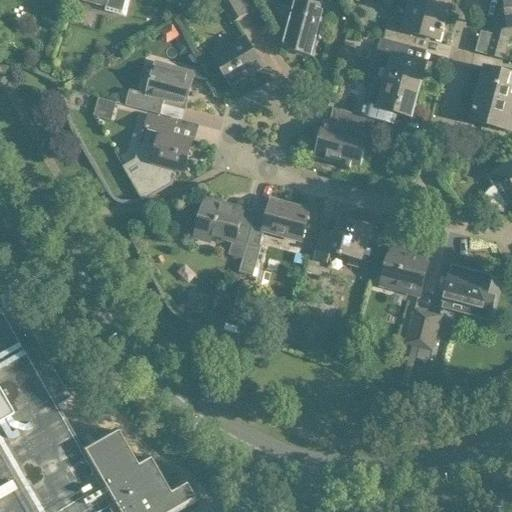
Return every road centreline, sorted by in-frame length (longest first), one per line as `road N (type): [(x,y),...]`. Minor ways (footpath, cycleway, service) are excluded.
road 1 (secondary): [(511,444),(432,473),(356,476),(264,452),(212,426),(132,351),(0,146)]
road 2 (residential): [(417,213),(475,0)]
road 3 (residential): [(279,171),(279,108),(258,100),(239,109),(233,130),(240,152),(255,162)]
road 4 (residential): [(279,171),(417,213)]
